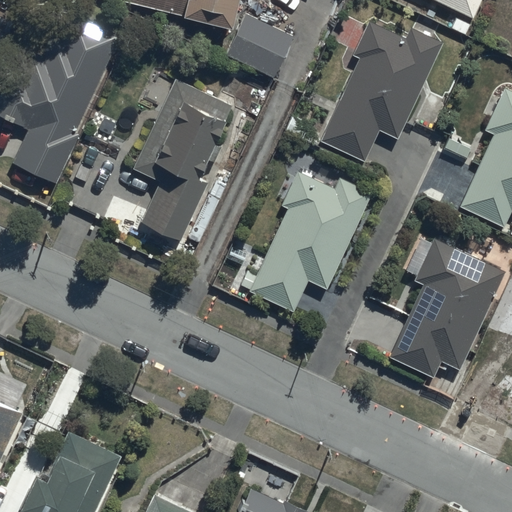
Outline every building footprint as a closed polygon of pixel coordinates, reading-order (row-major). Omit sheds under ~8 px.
[(147,0),(190,11),(192,6),(233,17),(237,0),(147,0)] [(447,0),(474,13),(480,0),(447,0)] [(123,29),(68,2),(31,80),(20,75),(14,86),(3,80),(0,85),(0,108),(29,123),(13,155),(58,177),(82,128),(76,124),(123,29)] [(246,9),(226,46),(275,72),(295,34),(246,9)] [(358,49),(320,133),(364,153),(378,123),(398,132),(441,36),(411,23),(407,33),(369,16),(355,48),(358,49)] [(231,106),(173,79),(132,169),(158,181),(140,220),(182,239),(208,181),(198,176),(231,106)] [(494,128),(460,199),(505,220),(511,204),(511,84),(505,81),(485,123),(494,128)] [(250,285),(294,305),(309,274),(328,283),(372,190),(338,174),(334,182),(300,166),(284,199),(289,202),(250,285)] [(435,233),(415,274),(426,279),(392,347),(436,369),(443,355),(458,363),(505,267),(435,233)] [(0,455),(24,405),(0,393),(0,455)] [(43,511),(91,511),(122,448),(78,427),(70,443),(62,439),(49,466),(40,461),(23,496),(46,507),(43,511)] [(305,511),(309,504),(286,493),(284,497),(253,482),(237,511),(305,511)] [(210,511),(212,511),(157,484),(143,511),(137,511),(128,508),(126,511),(210,511)]
